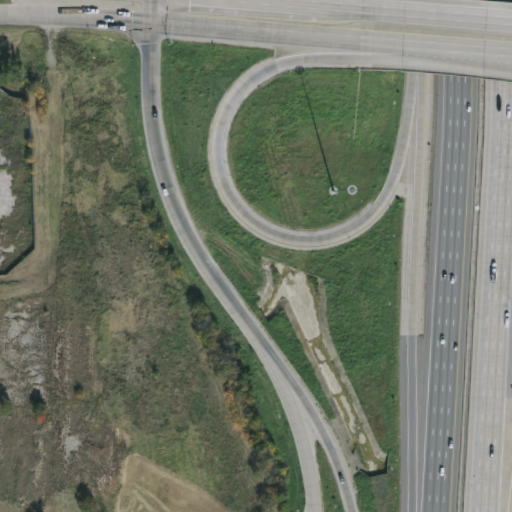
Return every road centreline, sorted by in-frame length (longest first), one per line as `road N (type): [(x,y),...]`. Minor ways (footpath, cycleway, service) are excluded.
road 1 (secondary): [(152,24),(153,98),(172,188),(189,231),(287,383),(314,467),(317,511)]
road 2 (motorway): [(466,0),(438,511)]
road 3 (motorway): [(485,511),(511,50)]
road 4 (motorway): [(413,99),(395,179),(369,216),(336,235),(285,237),(238,202),(220,140),(238,90),(285,61)]
road 5 (motorway): [(425,100),(414,511)]
road 6 (secondary): [(152,24),(372,40)]
road 7 (secondary): [(0,22),(152,24)]
road 8 (secondary): [(372,40),(511,51)]
road 9 (secondary): [(511,19),(373,8)]
